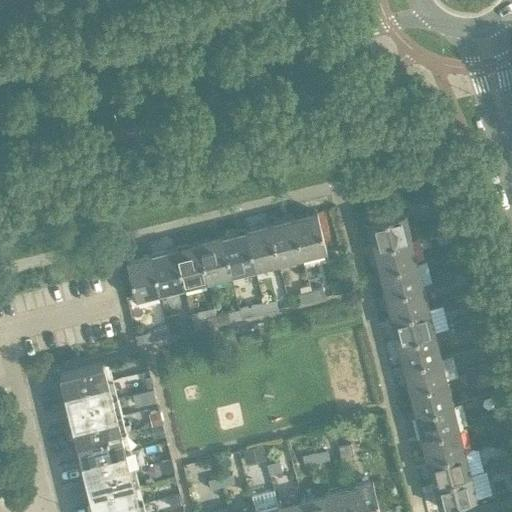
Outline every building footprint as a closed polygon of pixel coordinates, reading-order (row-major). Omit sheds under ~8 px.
[(317,210),(291,217),(301,255),(326,248),(317,210)] [(366,219),(372,244),(410,235),(404,210),(366,219)] [(291,217),(267,223),(277,261),(301,255),(291,217)] [(453,219),(441,222),(443,231),(455,228),(453,219)] [(441,222),(428,225),(431,234),(443,231),(441,222)] [(267,223),(244,228),(254,267),(277,261),(267,223)] [(244,228),(220,234),(230,273),(254,267),(244,228)] [(220,234),(197,240),(206,279),(230,273),(220,234)] [(410,235),(372,244),(378,268),(416,258),(410,235)] [(197,240),(173,246),(183,285),(206,279),(197,240)] [(173,246),(149,252),(159,291),(183,285),(173,246)] [(135,296),(159,291),(149,252),(126,258),(135,296)] [(416,258),(378,268),(384,292),(422,282),(416,258)] [(465,266),(452,269),(455,278),(467,275),(465,266)] [(442,281),(455,278),(452,269),(440,272),(442,281)] [(422,282),(384,292),(390,315),(428,306),(422,282)] [(322,286),(309,289),(312,298),(324,295),(322,286)] [(299,301),(312,298),(309,289),(297,292),(299,301)] [(274,298),(262,301),(264,310),(276,307),(274,298)] [(252,313),(264,310),(262,301),(250,304),(252,313)] [(428,306),(390,315),(396,339),(434,330),(428,306)] [(227,310),(215,313),(217,322),(229,318),(227,310)] [(205,325),(217,322),(215,313),(203,316),(205,325)] [(477,313),(465,317),(467,325),(479,322),(477,313)] [(454,329),(467,325),(465,317),(452,320),(454,329)] [(180,322),(168,325),(170,333),(182,330),(180,322)] [(157,337),(170,333),(168,325),(155,328),(157,337)] [(434,330),(396,339),(402,363),(440,353),(434,330)] [(147,339),(144,331),(134,333),(136,342),(147,339)] [(451,374),(459,372),(453,352),(445,354),(451,374)] [(440,353),(402,363),(407,386),(446,377),(440,353)] [(58,372),(63,390),(107,379),(102,361),(58,372)] [(489,361),(476,364),(478,373),(491,370),(489,361)] [(466,376),(478,373),(476,364),(464,367),(466,376)] [(446,377),(407,386),(413,410),(452,401),(446,377)] [(107,379),(63,390),(67,407),(111,396),(107,379)] [(152,386),(145,388),(149,402),(156,400),(152,386)] [(111,396),(67,407),(71,425),(116,414),(111,396)] [(452,401),(413,410),(419,434),(458,425),(452,401)] [(501,408),(489,412),(491,420),(503,417),(501,408)] [(478,424),(491,420),(489,412),(476,415),(478,424)] [(116,414),(71,425),(76,442),(120,431),(116,414)] [(164,435),(161,422),(150,424),(153,437),(164,435)] [(458,425),(419,434),(425,458),(464,448),(458,425)] [(120,431),(76,442),(80,460),(124,449),(120,431)] [(337,445),(339,454),(352,451),(350,442),(337,445)] [(262,443),(242,448),(245,463),(265,458),(262,443)] [(326,448),(314,451),(316,460),(328,457),(326,448)] [(464,448),(425,458),(431,481),(469,472),(464,448)] [(124,449),(80,460),(84,477),(129,466),(124,449)] [(303,463),(316,460),(314,451),(301,454),(303,463)] [(511,455),(500,459),(503,468),(511,465),(511,455)] [(503,468),(500,459),(488,462),(490,471),(503,468)] [(280,468),(278,460),(266,463),(268,471),(280,468)] [(129,466),(84,477),(89,495),(133,484),(129,466)] [(231,472),(219,475),(221,483),(233,480),(231,472)] [(469,472),(431,481),(437,506),(476,496),(469,472)] [(209,486),(221,483),(219,475),(207,478),(209,486)] [(380,511),(372,477),(347,483),(354,511),(380,511)] [(354,511),(347,483),(323,489),(328,511),(354,511)] [(133,484),(89,495),(93,511),(94,511),(137,501),(133,484)] [(328,511),(323,489),(300,495),(303,511),(328,511)] [(303,511),(300,495),(276,501),(278,511),(303,511)] [(139,511),(137,501),(94,511),(139,511)] [(278,511),(276,501),(252,507),(253,511),(278,511)]
